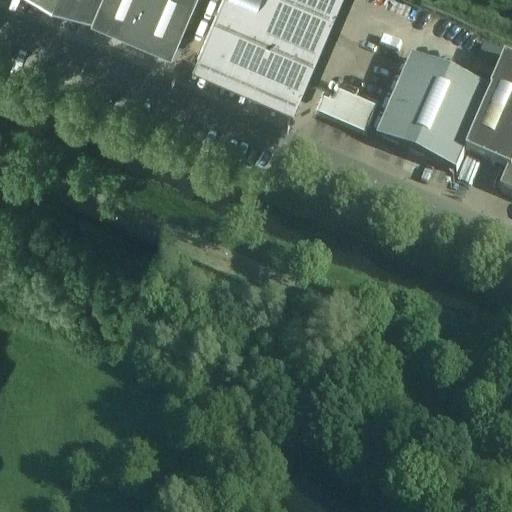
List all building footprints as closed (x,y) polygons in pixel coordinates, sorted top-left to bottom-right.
[(45,0),(90,19),(98,0),(45,0)] [(98,0),(90,19),(170,53),(193,0),(98,0)] [(222,0),(195,63),(294,106),(340,0),(222,0)] [(457,177),(466,157),(491,97),(410,63),(376,143),(457,177)] [(491,97),(466,157),(494,169),(507,175),(499,195),(511,200),(511,65),(506,63),(491,97)]
